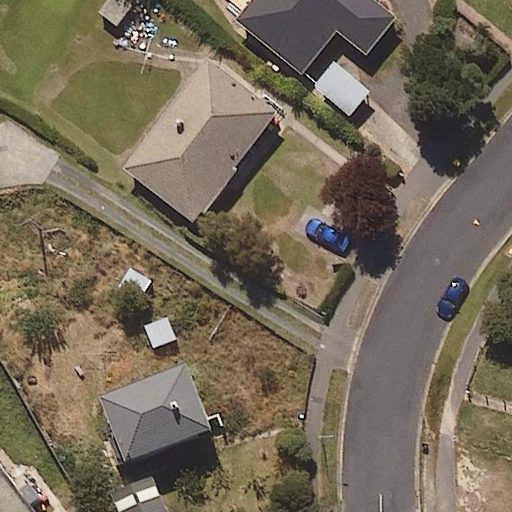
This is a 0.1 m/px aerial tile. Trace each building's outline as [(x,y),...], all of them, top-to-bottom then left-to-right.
[(260,0),(241,24),(306,78),(342,35),(372,59),(403,22),(376,0),(260,0)] [(284,117),(215,64),(130,175),(199,228),(284,117)] [(374,96),(342,64),(319,88),(352,120),(374,96)] [(224,437),(198,372),(113,406),(138,470),(224,437)] [(40,511),(0,456),(0,511),(40,511)] [(170,511),(159,489),(119,508),(120,511),(170,511)]
